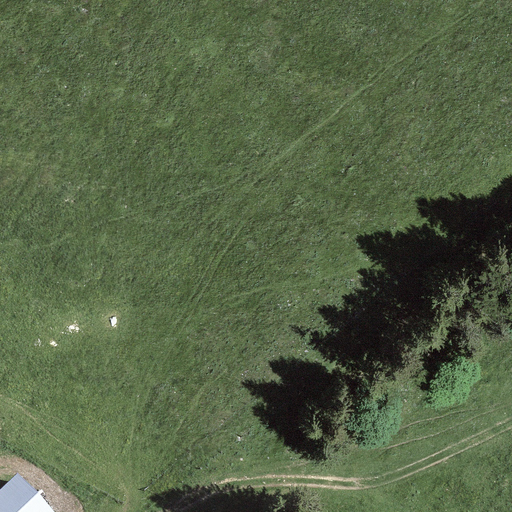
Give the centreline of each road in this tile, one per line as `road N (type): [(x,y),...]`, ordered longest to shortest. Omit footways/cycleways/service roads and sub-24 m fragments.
road 1 (track): [(484,0),(261,166),(162,220),(128,262),(108,311),(115,511)]
road 2 (track): [(182,511),(244,484),(369,481),(442,456),(511,416)]
